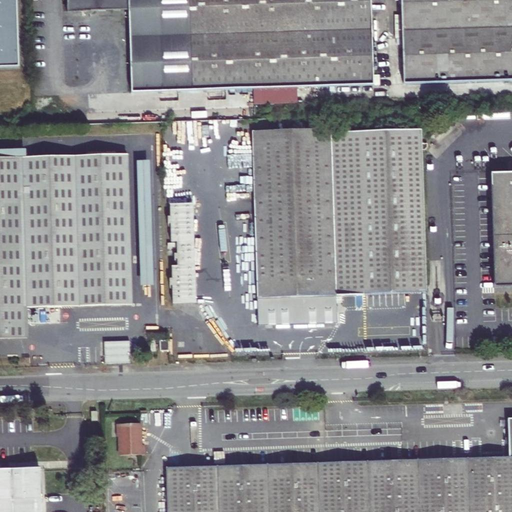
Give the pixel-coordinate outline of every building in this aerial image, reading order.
[(0,0),(0,67),(19,67),(16,0),(0,0)] [(68,0),(69,13),(130,11),(133,95),(373,86),(370,0),(68,0)] [(511,0),(402,0),(406,89),(511,84),(511,0)] [(414,128),(247,134),(254,329),(332,326),(331,300),(420,297),(414,128)] [(26,308),(131,305),(127,155),(0,158),(0,341),(28,340),(26,308)] [(511,174),(483,175),(487,291),(511,290),(511,174)] [(171,224),(171,232),(182,204),(170,205),(171,217),(168,217),(168,225),(171,224)] [(104,343),(105,364),(129,363),(129,342),(104,343)] [(155,345),(155,356),(164,356),(163,344),(155,345)] [(503,457),(166,467),(167,511),(511,511),(511,419),(502,419),(503,457)] [(134,428),(110,429),(110,441),(112,441),(113,461),(140,459),(139,448),(135,449),(134,428)] [(34,511),(33,474),(0,474),(0,511),(34,511)]
